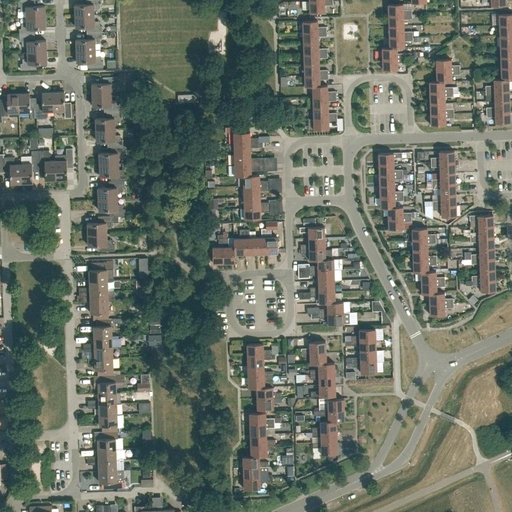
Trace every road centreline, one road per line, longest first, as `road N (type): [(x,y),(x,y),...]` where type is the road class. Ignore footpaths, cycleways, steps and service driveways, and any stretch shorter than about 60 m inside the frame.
road 1 (residential): [(433,365),(349,201)]
road 2 (residential): [(12,437),(6,257)]
road 3 (residential): [(67,255),(73,434)]
road 4 (residential): [(289,271),(248,273),(229,293),(230,318),(247,334),(275,334),(290,319)]
road 5 (residential): [(348,138),(352,85),(392,77),(409,92),(411,136)]
road 6 (residential): [(65,195),(82,184),(77,78),(62,76)]
road 7 (tertiary): [(369,475),(406,454),(443,374)]
road 8 (tertiary): [(433,365),(369,475)]
road 9 (residential): [(289,203),(288,140),(348,138)]
